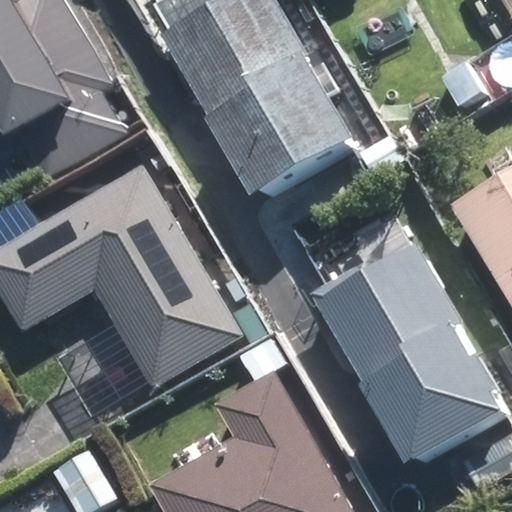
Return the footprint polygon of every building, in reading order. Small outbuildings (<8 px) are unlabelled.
[(182,0),(161,12),(176,37),(167,43),(257,200),(359,142),(277,0),(182,0)] [(57,174),(134,131),(93,59),(16,102),(57,174)] [(381,135),(357,148),(372,177),(397,164),(381,135)] [(153,173),(0,260),(0,283),(30,335),(102,293),(162,396),(251,343),(153,173)] [(511,179),(460,209),(511,296),(511,179)] [(421,472),(449,456),(470,492),(511,467),(511,399),(509,395),(511,393),(511,388),(495,356),(489,359),(425,249),(422,250),(407,225),(356,255),(371,280),(326,306),(421,472)] [(282,342),(247,361),(261,385),(296,366),(282,342)] [(359,511),(282,375),(223,408),(241,439),(156,488),(169,511),(359,511)] [(95,453),(59,473),(80,511),(111,511),(124,505),(95,453)]
